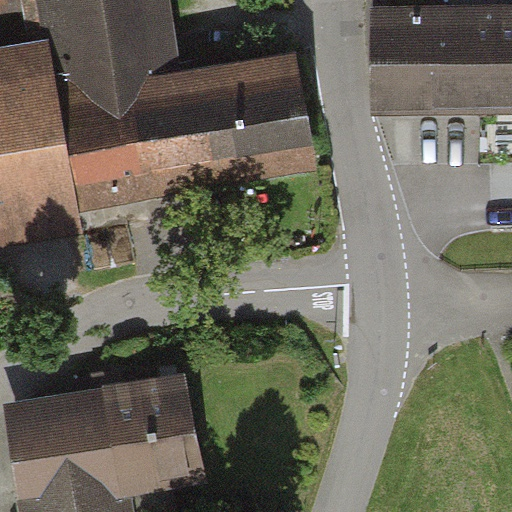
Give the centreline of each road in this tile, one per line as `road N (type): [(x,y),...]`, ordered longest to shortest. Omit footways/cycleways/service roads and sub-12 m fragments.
road 1 (unclassified): [(0,372),(64,332),(162,303),(382,300)]
road 2 (unclassified): [(338,0),(382,300)]
road 3 (unclassified): [(382,300),(369,443),(347,511)]
road 4 (residential): [(382,300),(511,298)]
